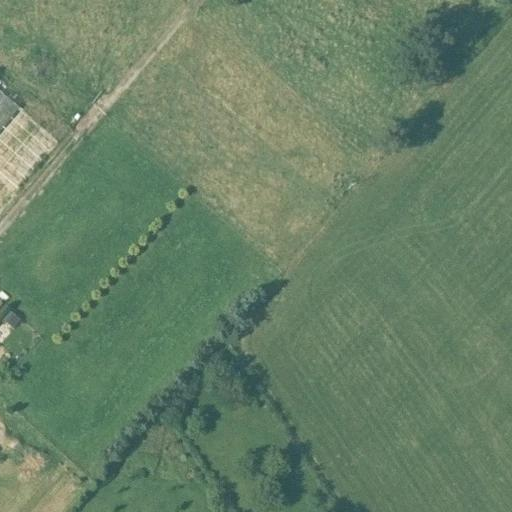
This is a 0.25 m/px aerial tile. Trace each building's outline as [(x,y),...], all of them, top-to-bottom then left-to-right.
[(119,70),(33,0),(12,0),(0,14),(0,15),(98,96),(119,70)] [(144,42),(93,0),(43,0),(124,66),(144,42)] [(169,13),(153,0),(100,0),(147,39),(169,13)] [(365,162),(195,18),(169,48),(339,192),(365,162)] [(95,99),(0,20),(0,63),(74,125),(95,99)] [(0,215),(64,141),(0,87),(0,215)]
